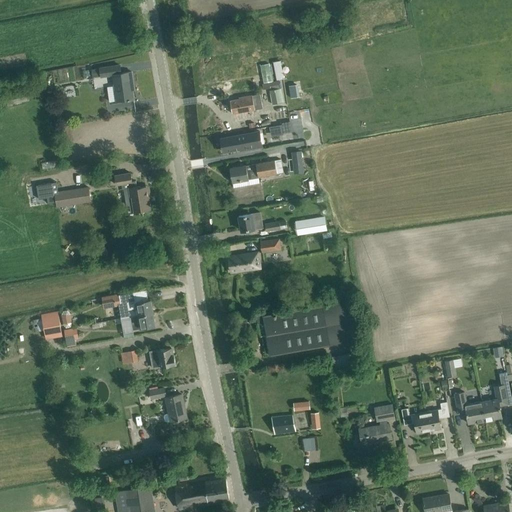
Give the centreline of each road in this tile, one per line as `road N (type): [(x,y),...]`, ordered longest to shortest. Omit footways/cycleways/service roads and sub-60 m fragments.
road 1 (tertiary): [(241,503),(149,0)]
road 2 (tertiary): [(241,503),(511,453)]
road 3 (unknown): [(87,468),(225,432)]
